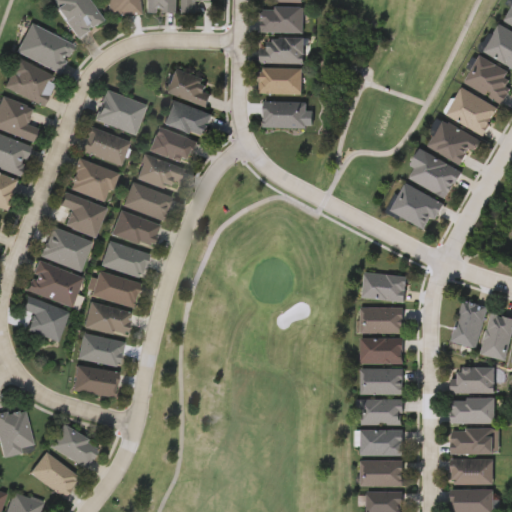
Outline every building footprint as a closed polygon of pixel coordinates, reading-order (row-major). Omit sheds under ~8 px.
[(88,0),(104,22),(78,40),(50,0),(88,0)] [(106,0),(138,0),(141,15),(109,19),(106,0)] [(147,15),(147,0),(178,0),(179,15),(147,15)] [(216,0),(216,3),(198,3),(197,15),(184,14),(184,0),(216,0)] [(305,10),(305,35),(262,35),(262,10),(305,10)] [(16,54),(30,25),(74,46),(60,75),(16,54)] [(511,68),(485,55),(499,27),(511,33),(511,68)] [(261,50),(269,50),(269,39),(306,40),(305,66),(261,65),(261,50)] [(511,92),(504,107),(466,85),(482,58),(511,75),(511,92)] [(57,79),(44,108),(5,90),(18,61),(57,79)] [(209,110),(169,95),(178,71),(209,82),(204,97),(212,100),(209,110)] [(304,71),(304,96),(261,96),(261,71),(304,71)] [(486,138),(448,118),(463,90),(501,111),(486,138)] [(136,136),(95,123),(105,92),(146,106),(136,136)] [(33,144),(0,133),(0,99),(32,109),(25,131),(36,135),(33,144)] [(213,116),(205,140),(165,126),(173,102),(213,116)] [(309,104),(309,130),(265,130),(265,104),(309,104)] [(464,169),(430,149),(444,123),(479,142),(464,169)] [(120,168),(81,153),(90,129),(130,144),(120,168)] [(192,167),(149,153),(157,130),(199,145),(192,167)] [(0,170),(0,137),(31,151),(19,179),(0,170)] [(448,201),(411,182),(426,154),(463,173),(448,201)] [(136,180),(144,157),(185,172),(176,196),(136,180)] [(77,160),(117,174),(106,204),(67,190),(77,160)] [(0,210),(0,176),(18,183),(7,213),(0,210)] [(163,223),(123,208),(132,184),(172,199),(163,223)] [(431,233),(391,213),(405,185),(445,205),(431,233)] [(64,228),(70,212),(59,208),(64,195),(106,210),(95,239),(64,228)] [(161,229),(151,251),(111,235),(120,212),(161,229)] [(92,243),(81,273),(40,259),(50,229),(92,243)] [(101,268),(107,244),(149,255),(143,279),(101,268)] [(83,280),(72,309),(26,293),(37,263),(83,280)] [(91,297),(98,274),(141,286),(134,310),(91,297)] [(408,277),(408,303),(365,302),(366,276),(408,277)] [(58,344),(27,332),(33,316),(22,312),(27,298),(70,314),(58,344)] [(454,343),(465,302),(490,309),(479,350),(454,343)] [(84,329),(90,304),(132,314),(127,339),(84,329)] [(405,311),(405,335),(362,335),(362,311),(405,311)] [(511,319),(511,349),(509,363),(483,358),(492,315),(511,319)] [(77,360),(83,335),(125,344),(120,369),(77,360)] [(405,366),(362,366),(362,341),(405,341),(405,366)] [(115,399),(73,393),(76,367),(119,374),(115,399)] [(497,396),(452,396),(452,370),(497,370),(497,396)] [(362,396),(362,372),(405,372),(405,396),(362,396)] [(360,401),(405,403),(404,427),(359,426),(360,401)] [(498,401),(498,426),(454,426),(454,401),(498,401)] [(32,447),(20,449),(21,456),(3,459),(0,440),(0,421),(10,420),(9,415),(27,413),(32,447)] [(100,448),(87,471),(50,449),(63,427),(100,448)] [(454,457),(454,431),(499,431),(499,457),(454,457)] [(405,457),(362,457),(362,433),(405,433),(405,457)] [(80,480),(64,501),(30,474),(46,454),(80,480)] [(496,486),(455,486),(455,461),(496,461),(496,486)] [(405,488),(362,489),(362,465),(405,464),(405,488)] [(496,492),(496,511),(455,511),(455,492),(496,492)] [(6,511),(12,494),(43,504),(40,511),(6,511)] [(405,494),(405,511),(368,511),(368,494),(405,494)]
